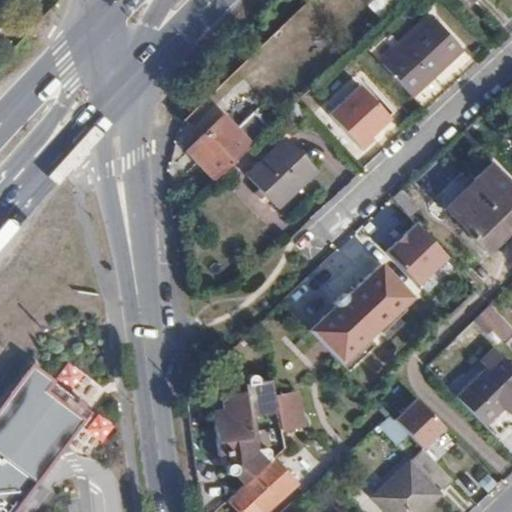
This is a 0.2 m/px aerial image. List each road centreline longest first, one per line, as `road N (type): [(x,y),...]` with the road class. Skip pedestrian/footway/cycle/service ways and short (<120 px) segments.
road 1 (secondary): [(133,264),(168,511)]
road 2 (residential): [(330,222),(511,55)]
road 3 (primary): [(6,215),(23,158),(93,51)]
road 4 (secondary): [(133,264),(135,179),(124,92)]
road 5 (secondary): [(99,113),(105,170),(133,264)]
road 6 (primary): [(6,215),(99,113)]
road 7 (primary): [(91,28),(0,126)]
road 8 (primary): [(124,92),(214,0)]
